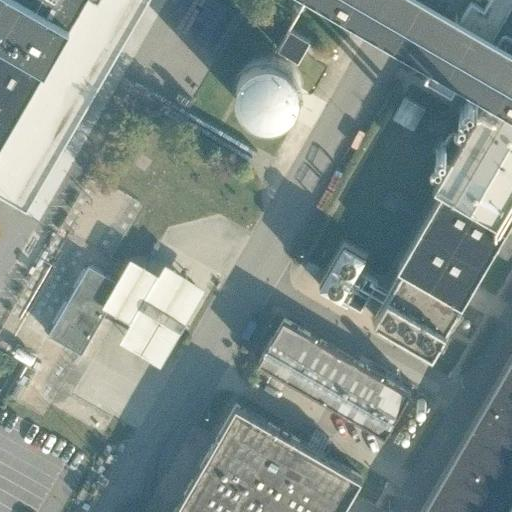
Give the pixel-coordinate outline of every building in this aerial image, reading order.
[(0,0),(0,130),(75,0),(0,0)] [(511,33),(453,0),(323,0),(390,38),(495,98),(511,107),(511,33)] [(287,24),(275,44),(300,59),(312,38),(287,24)] [(280,119),(287,115),(293,111),(298,104),(301,97),(302,89),(301,82),(298,74),(294,68),(288,63),(281,59),(273,58),(265,58),(258,61),(251,65),(246,70),(242,77),(240,85),(239,92),(241,100),(245,107),(250,113),(257,117),(264,119),(272,120),(280,119)] [(511,68),(495,98),(389,282),(359,265),(368,250),(346,237),(321,280),(361,302),(370,286),(382,294),(371,313),(437,351),(511,220),(511,68)] [(362,223),(380,182),(356,172),(338,213),(362,223)] [(90,260),(48,328),(83,347),(109,302),(129,312),(118,332),(161,355),(180,324),(139,299),(145,289),(186,313),(206,281),(164,256),(158,267),(130,251),(117,275),(90,260)] [(410,384),(283,310),(258,354),(384,429),(410,384)] [(511,511),(511,373),(431,511),(511,511)] [(333,511),(360,466),(235,393),(165,511),(333,511)]
